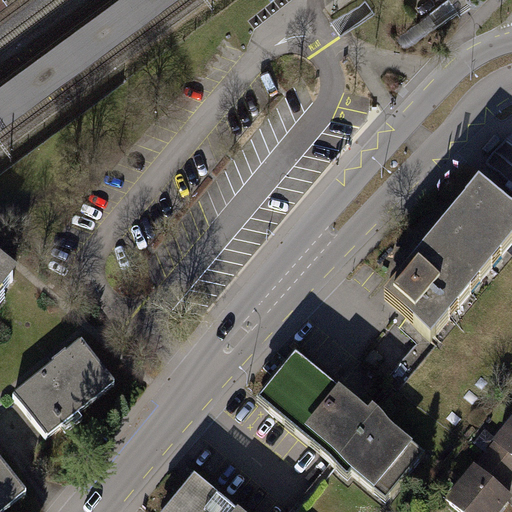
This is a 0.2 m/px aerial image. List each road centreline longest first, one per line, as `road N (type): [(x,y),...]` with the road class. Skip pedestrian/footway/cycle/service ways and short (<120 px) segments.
road 1 (residential): [(511,43),(473,58),(405,124),(321,217),(296,272)]
road 2 (residential): [(90,511),(296,272)]
road 3 (residential): [(296,272),(346,238),(474,104),(511,80)]
